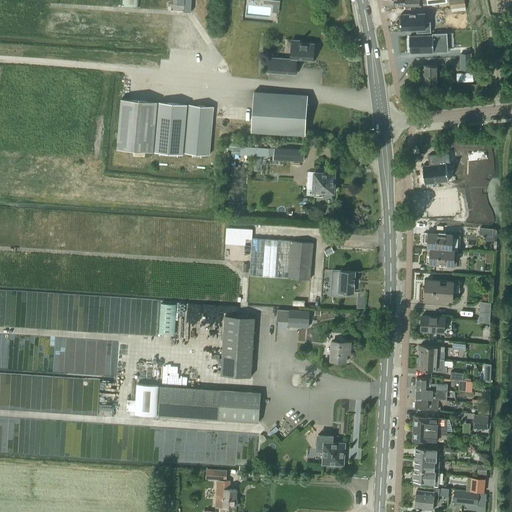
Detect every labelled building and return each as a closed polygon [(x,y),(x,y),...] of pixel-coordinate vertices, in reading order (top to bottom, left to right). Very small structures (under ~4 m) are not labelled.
[(184,5),(184,11),(191,11),(191,0),(177,0),(177,4),(184,5)] [(463,0),(449,0),(451,12),(465,10),(463,0)] [(396,21),(395,21),(395,23),(396,23),(396,29),(412,29),(412,33),(426,32),(425,22),(420,22),(420,13),(396,14),(396,21)] [(432,33),(432,35),(409,36),(410,53),(434,52),(433,44),(448,43),(447,33),(432,33)] [(301,43),(301,41),(292,40),(290,59),(269,58),(268,73),(296,74),(297,60),(313,61),(314,43),(301,43)] [(470,53),(459,54),(460,70),(471,69),(470,53)] [(423,66),(423,83),(437,82),(436,65),(423,66)] [(457,82),(473,81),(473,73),(456,74),(457,82)] [(305,135),(308,95),(254,92),(251,132),(305,135)] [(153,152),(157,102),(121,99),(117,149),(153,152)] [(183,154),(187,104),(159,102),(155,152),(183,154)] [(209,155),(213,107),(189,105),(185,153),(209,155)] [(229,143),(228,154),(240,154),(241,143),(229,143)] [(270,148),(248,147),(248,155),(270,156),(270,155),(270,148)] [(274,156),(273,160),(304,161),(305,149),(274,148),(274,149),(274,156)] [(423,165),(422,165),(425,185),(425,184),(448,181),(446,164),(450,163),(448,153),(428,155),(429,165),(423,166),(423,165)] [(319,172),(315,171),(314,196),(324,196),(324,191),(334,191),(334,190),(336,190),(336,182),(334,182),(334,172),(330,172),(330,169),(319,168),(319,172)] [(435,199),(427,200),(429,217),(454,214),(452,203),(457,203),(456,189),(434,192),(435,199)] [(479,227),(479,235),(484,235),(483,240),(493,241),(497,241),(497,236),(493,236),(493,229),(479,227)] [(226,228),(225,237),(251,238),(252,230),(226,228)] [(428,233),(427,248),(430,248),(451,249),(451,237),(452,235),(428,233)] [(251,238),(249,275),(310,279),(313,243),(251,238)] [(430,248),(429,264),(453,265),(454,250),(451,249),(430,248)] [(332,277),(331,294),(344,295),(345,291),(359,292),(360,272),(340,271),(339,278),(332,277)] [(424,298),(452,300),(453,281),(425,279),(424,298)] [(479,311),(490,312),(490,303),(479,302),(479,311)] [(160,304),(158,333),(174,334),(176,305),(160,304)] [(290,309),(290,322),(299,322),(305,323),(308,323),(309,310),(290,309)] [(489,322),(490,312),(479,311),(478,322),(489,322)] [(225,315),(221,375),(251,377),(255,317),(225,315)] [(443,332),(444,317),(421,316),(420,331),(443,332)] [(331,361),(346,361),(347,354),(350,354),(351,342),(332,342),(331,361)] [(419,357),(438,358),(438,351),(444,351),(444,346),(420,345),(419,357)] [(419,357),(418,369),(443,371),(446,371),(446,367),(444,367),(444,358),(438,358),(419,357)] [(462,380),(463,373),(451,372),(450,379),(462,380)] [(416,378),(415,388),(438,389),(447,390),(447,384),(446,384),(431,383),(431,379),(416,378)] [(464,381),(463,391),(471,391),(472,382),(464,381)] [(137,384),(135,414),(157,416),(159,386),(137,384)] [(261,393),(220,390),(160,386),(158,416),(259,423),(261,393)] [(481,399),(481,403),(490,404),(491,388),(481,387),(481,399)] [(415,388),(415,399),(438,400),(446,400),(446,398),(447,390),(438,389),(415,388)] [(415,399),(414,409),(429,409),(437,410),(438,404),(438,400),(415,399)] [(490,405),(479,405),(478,405),(478,413),(489,414),(490,405)] [(473,428),(489,428),(489,415),(474,414),(473,428)] [(414,417),(413,429),(447,431),(451,431),(449,419),(445,419),(438,418),(438,419),(429,418),(414,417)] [(447,436),(447,431),(413,429),(412,441),(428,441),(436,441),(437,435),(447,436)] [(324,450),(323,463),(344,464),(344,456),(346,455),(346,453),(345,451),(345,443),(332,442),(333,436),(318,435),(317,449),(324,450)] [(430,460),(439,461),(439,450),(416,448),(415,459),(430,460)] [(439,461),(430,460),(415,459),(414,470),(438,471),(439,471),(439,461)] [(477,474),(487,475),(487,466),(480,465),(477,465),(477,474)] [(206,469),(206,480),(212,480),(217,480),(216,507),(235,508),(236,490),(229,489),(230,481),(226,481),(227,471),(206,469)] [(437,485),(438,471),(414,470),(413,480),(414,480),(414,483),(437,485)] [(467,484),(466,491),(478,492),(482,492),(483,479),(467,478),(467,484)] [(434,488),(433,492),(416,490),(415,508),(431,510),(432,501),(437,501),(438,495),(447,496),(448,489),(434,488)] [(454,490),(453,502),(477,505),(478,492),(466,491),(462,490),(455,490),(454,490)]
